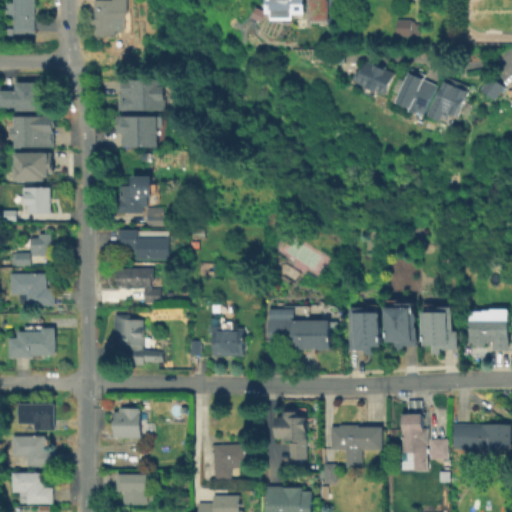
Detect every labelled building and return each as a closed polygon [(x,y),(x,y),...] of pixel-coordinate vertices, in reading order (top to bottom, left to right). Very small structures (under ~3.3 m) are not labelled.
[(35,0),(35,32),(14,31),(14,16),(8,16),(8,1),(14,1),(14,0),(35,0)] [(116,0),(116,35),(96,35),(96,24),(94,24),(94,0),(116,0)] [(302,0),(303,12),(291,12),(291,19),(270,19),(270,13),(263,13),(262,0),(302,0)] [(309,21),(309,5),(307,5),(307,0),(335,0),(335,10),(328,10),(328,21),(309,21)] [(412,18),(412,20),(416,20),(416,23),(420,23),(420,35),(397,35),(398,18),(412,18)] [(345,53),(345,64),(327,64),(327,52),(345,53)] [(366,62),(395,74),(386,96),(357,83),(357,82),(354,80),(357,73),(361,74),(366,62)] [(412,69),(426,75),(424,80),(438,86),(425,117),(417,114),(416,116),(408,112),(409,110),(397,104),(412,69)] [(492,77),(506,87),(496,101),(481,91),(492,77)] [(428,118),(445,82),(446,83),(448,78),(470,88),(456,118),(450,115),(448,118),(444,117),(441,124),(428,118)] [(0,89),(15,89),(15,81),(55,82),(55,110),(17,110),(17,107),(0,106),(0,89)] [(120,111),(118,111),(118,95),(120,95),(120,81),(164,81),(164,111),(120,111)] [(377,95),(387,99),(382,108),(373,104),(377,95)] [(55,117),(55,118),(56,118),(56,119),(59,119),(59,129),(56,129),(56,134),(55,134),(55,148),(16,148),(16,140),(13,140),(13,128),(16,128),(16,117),(55,117)] [(155,134),(155,149),(122,149),(122,133),(115,133),(115,117),(156,117),(155,134)] [(51,151),(51,172),(47,172),(47,176),(42,176),(43,180),(10,180),(10,164),(14,164),(13,151),(51,151)] [(152,175),(152,195),(150,195),(150,205),(144,205),(144,212),(119,212),(119,198),(122,198),(122,184),(131,184),(131,175),(152,175)] [(51,186),(51,211),(28,211),(28,204),(25,204),(25,192),(28,192),(28,186),(51,186)] [(170,213),(170,225),(148,225),(149,206),(165,207),(165,213),(170,213)] [(0,218),(14,219),(15,209),(0,208),(0,218)] [(206,228),(206,237),(193,236),(193,227),(200,227),(200,228),(206,228)] [(136,231),(136,232),(169,232),(169,260),(136,260),(136,249),(118,249),(118,231),(136,231)] [(52,232),(53,240),(55,240),(56,246),(52,246),(53,254),(39,255),(39,254),(31,254),(30,236),(39,236),(39,232),(52,232)] [(31,250),(31,264),(15,265),(15,264),(12,264),(11,252),(16,252),(16,251),(31,250)] [(162,288),(162,300),(145,300),(145,287),(123,287),(123,285),(118,285),(118,270),(122,270),(122,268),(154,268),(155,280),(153,280),(153,288),(162,288)] [(54,287),(55,305),(26,305),(26,302),(19,303),(19,294),(11,294),(11,273),(47,273),(47,287),(54,287)] [(415,307),(415,319),(417,319),(417,326),(415,326),(415,330),(417,330),(417,348),(404,348),(404,352),(394,352),(394,345),(384,345),(384,312),(396,312),(396,307),(415,307)] [(331,320),(331,348),(293,349),(292,341),(270,342),(270,319),(272,318),(272,308),(278,308),(279,319),(294,318),(294,321),(331,320)] [(369,311),(369,317),(379,317),(379,349),(373,349),(373,355),(364,355),(364,352),(349,352),(349,335),(350,335),(350,311),(369,311)] [(453,311),(453,334),(458,334),(458,349),(457,349),(457,352),(441,352),(441,356),(432,356),(432,349),(422,349),(422,343),(422,316),(433,316),(433,311),(453,311)] [(510,337),(510,349),(492,350),(492,339),(490,339),(490,344),(469,344),(468,336),(470,336),(470,317),(470,318),(509,318),(509,337),(510,337)] [(146,319),(145,344),(144,344),(143,347),(145,347),(145,348),(160,349),(160,361),(145,360),(145,363),(129,363),(129,343),(121,343),(121,331),(124,331),(124,318),(146,319)] [(55,326),(56,354),(33,353),(33,356),(9,356),(9,337),(18,337),(18,330),(43,330),(43,326),(55,326)] [(245,328),(245,355),(215,355),(215,332),(211,332),(212,326),(225,326),(224,328),(245,328)] [(203,339),(202,354),(192,353),(192,339),(203,339)] [(423,399),(423,411),(425,411),(425,415),(428,415),(428,427),(429,428),(429,435),(428,435),(428,447),(430,447),(430,451),(429,451),(429,469),(414,469),(414,452),(403,452),(403,436),(404,435),(404,432),(403,432),(403,413),(409,413),(408,399),(423,399)] [(55,402),(55,429),(34,429),(34,423),(18,423),(18,402),(55,402)] [(141,407),(141,436),(115,435),(115,411),(120,411),(120,407),(141,407)] [(310,462),(292,463),(292,440),(286,440),(286,437),(278,437),(277,415),(286,415),(286,409),(300,409),(300,415),(308,415),(310,462)] [(510,423),(510,449),(488,449),(488,448),(453,447),(453,422),(510,423)] [(360,425),(383,425),(383,449),(364,448),(364,466),(346,466),(346,447),(332,447),(332,426),(341,426),(341,423),(360,424),(360,425)] [(55,450),(55,466),(28,466),(28,463),(13,463),(13,435),(46,435),(46,450),(55,450)] [(449,457),(431,458),(431,439),(448,438),(449,457)] [(248,443),(248,467),(215,467),(215,460),(212,460),(212,451),(214,451),(214,443),(248,443)] [(337,463),(337,482),(325,482),(325,478),(321,478),(321,468),(323,468),(323,464),(325,464),(325,463),(337,463)] [(54,486),(54,502),(27,502),(21,502),(21,490),(13,491),(13,472),(46,471),(46,486),(54,486)] [(148,473),(148,503),(124,503),(124,490),(118,490),(118,473),(148,473)] [(312,511),(268,511),(268,482),(283,481),(283,483),(302,482),(303,486),(310,486),(310,488),(312,488),(312,511)] [(329,485),(328,497),(321,497),(322,485),(329,485)] [(198,511),(198,499),(213,499),(213,490),(241,490),(241,496),(238,496),(239,499),(240,499),(240,511),(198,511)]
